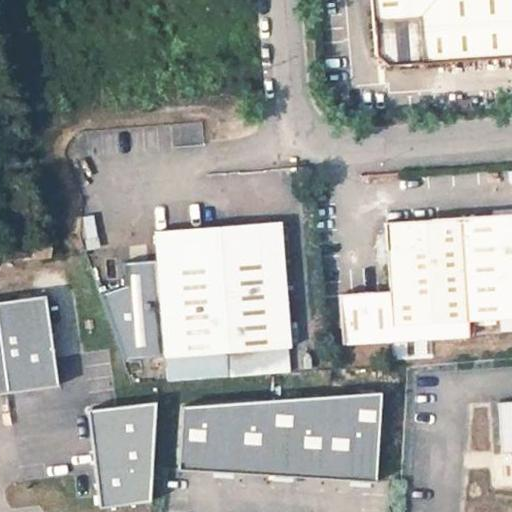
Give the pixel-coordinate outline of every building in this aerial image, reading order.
[(511,0),(370,0),(374,54),(387,65),(511,55),(511,0)] [(511,214),(384,223),(385,235),(376,241),(377,260),(387,264),(389,292),(339,295),(342,342),(467,335),(466,320),(511,317),(511,214)] [(166,381),(230,376),(228,353),(287,349),(289,348),(278,222),(154,233),(156,259),(164,357),(166,381)] [(164,357),(156,259),(121,262),(123,285),(99,293),(122,360),(164,357)] [(0,394),(56,387),(44,297),(0,303),(0,394)] [(228,353),(230,376),(288,372),(287,349),(228,353)] [(181,409),(177,470),(373,482),(379,396),(181,409)] [(501,452),(511,451),(511,400),(499,401),(501,452)] [(89,410),(100,507),(149,502),(156,402),(89,410)]
